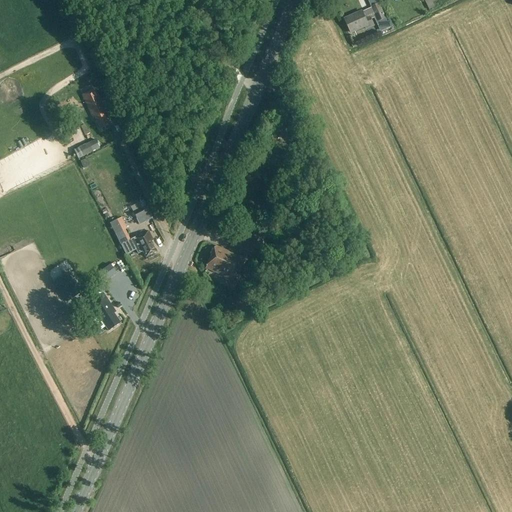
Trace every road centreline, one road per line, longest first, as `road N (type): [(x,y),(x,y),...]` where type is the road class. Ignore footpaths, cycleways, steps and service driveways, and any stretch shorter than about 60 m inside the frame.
road 1 (primary): [(75,511),(295,0)]
road 2 (track): [(99,455),(86,449),(0,281)]
